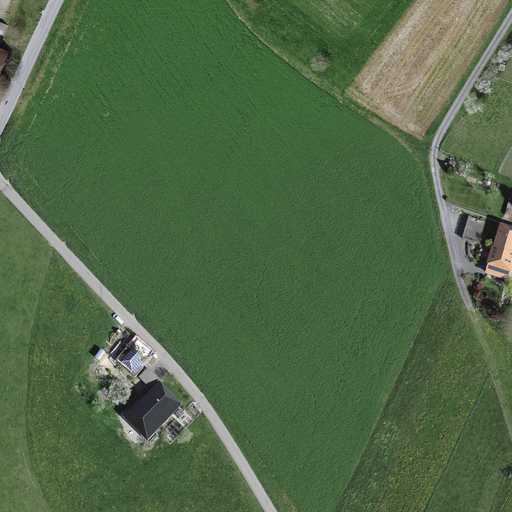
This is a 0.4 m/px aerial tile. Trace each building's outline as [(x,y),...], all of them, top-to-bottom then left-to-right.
[(0,47),(0,72),(9,52),(0,47)] [(511,267),(511,220),(501,217),(488,258),(490,259),(487,268),(509,275),(511,267)] [(478,221),(465,218),(459,238),(472,242),(478,221)] [(133,371),(150,350),(137,340),(120,361),(133,371)] [(149,369),(140,378),(149,387),(158,379),(149,369)] [(146,437),(177,405),(159,388),(141,406),(138,403),(125,416),(146,437)]
